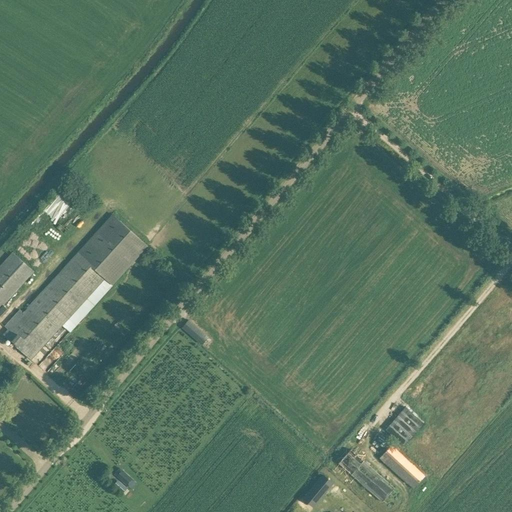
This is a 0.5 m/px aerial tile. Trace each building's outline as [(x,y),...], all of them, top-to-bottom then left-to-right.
[(91,164),(103,144),(96,141),(85,160),(91,164)] [(129,154),(101,185),(165,243),(193,212),(129,154)] [(147,246),(140,239),(113,214),(23,312),(20,309),(4,326),(8,330),(4,334),(31,359),(105,278),(112,285),(147,246)] [(0,308),(33,272),(12,252),(0,265),(0,308)] [(207,336),(196,327),(189,320),(182,327),(201,343),(207,336)] [(405,407),(385,429),(403,445),(423,423),(405,407)] [(425,476),(407,459),(391,445),(379,458),(413,489),(425,476)] [(350,449),(338,463),(382,502),(394,488),(350,449)] [(131,478),(122,470),(116,477),(126,484),(131,478)] [(323,475),(303,499),(313,507),(333,483),(323,475)] [(118,480),(113,485),(122,493),(127,488),(118,480)]
